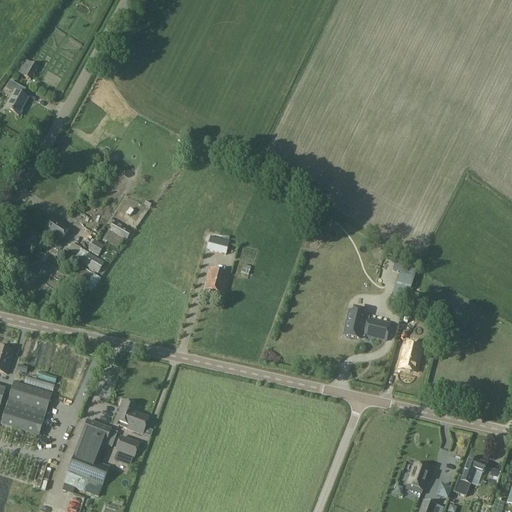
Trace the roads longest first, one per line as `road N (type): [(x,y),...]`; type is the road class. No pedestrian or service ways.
road 1 (residential): [(361,398),(0,317)]
road 2 (unclassified): [(0,223),(124,0)]
road 3 (residential): [(511,432),(361,398)]
road 4 (unclassified): [(361,398),(319,511)]
